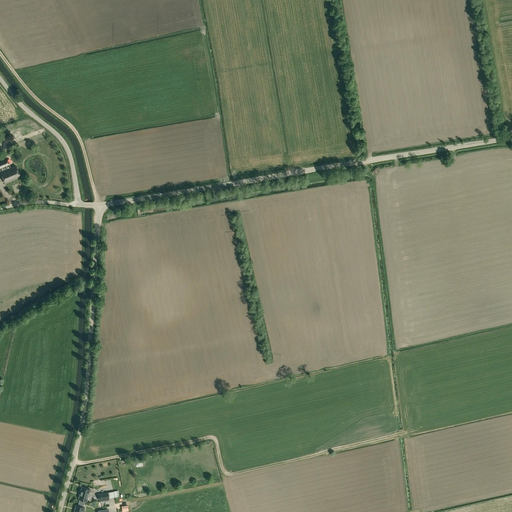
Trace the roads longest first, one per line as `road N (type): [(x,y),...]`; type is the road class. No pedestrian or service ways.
road 1 (unclassified): [(99,205),(511,132)]
road 2 (unclassified): [(59,511),(83,411),(99,205)]
road 3 (track): [(0,53),(78,136),(96,206)]
road 4 (unclassified): [(78,205),(66,148),(0,79)]
